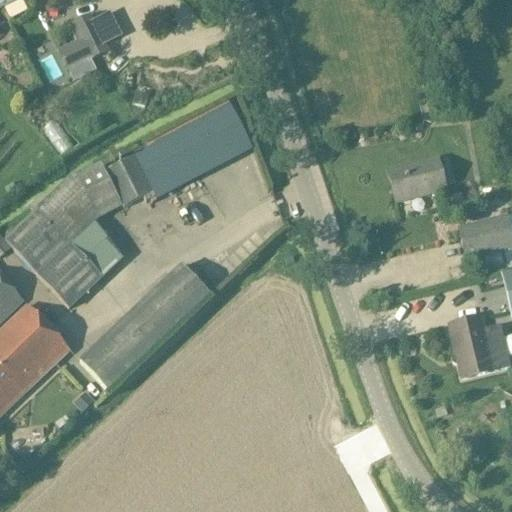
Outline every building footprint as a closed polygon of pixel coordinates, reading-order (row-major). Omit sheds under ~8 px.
[(0,0),(0,7),(2,11),(22,0),(0,0)] [(89,17),(71,26),(78,41),(58,52),(68,74),(108,54),(101,42),(119,33),(109,15),(92,23),(89,17)] [(148,97),(135,94),(132,107),(145,110),(148,97)] [(227,112),(133,161),(151,197),(154,202),(248,153),(227,112)] [(101,281),(99,279),(124,256),(95,226),(98,222),(122,210),(123,212),(151,197),(133,161),(104,176),(100,168),(76,181),(74,177),(36,212),(36,213),(4,245),(68,312),(101,281)] [(444,194),(436,162),(388,174),(396,206),(444,194)] [(442,201),(445,218),(465,214),(461,197),(442,201)] [(511,216),(504,219),(505,220),(458,232),(466,262),(471,261),(476,282),(511,273),(511,216)] [(0,260),(10,252),(4,245),(0,239),(0,260)] [(181,269),(79,365),(78,366),(106,395),(209,299),(181,269)] [(511,279),(503,282),(511,319),(511,279)] [(0,325),(23,305),(0,280),(0,325)] [(0,418),(37,384),(69,353),(27,309),(0,333),(0,418)] [(490,316),(450,324),(463,381),(502,373),(490,316)] [(82,416),(93,406),(85,397),(74,408),(82,416)] [(438,421),(446,418),(443,410),(435,412),(438,421)] [(22,475),(30,468),(23,461),(15,467),(22,475)]
